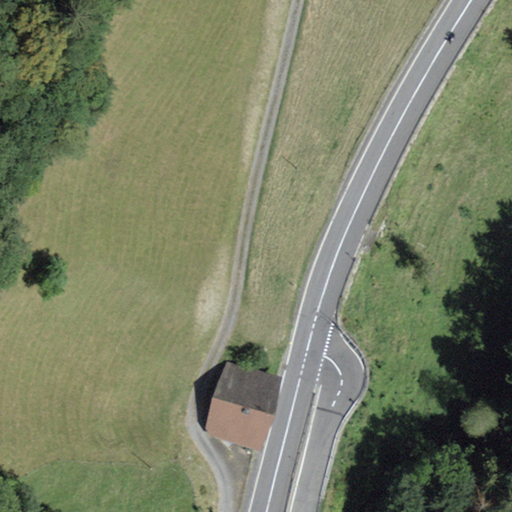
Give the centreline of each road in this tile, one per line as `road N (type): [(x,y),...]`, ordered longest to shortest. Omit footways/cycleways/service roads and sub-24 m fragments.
road 1 (secondary): [(312,345),(361,200),(472,0)]
road 2 (unclassified): [(312,345),(342,371),(304,511)]
road 3 (secondary): [(270,511),(312,345)]
road 4 (track): [(511,394),(448,511)]
